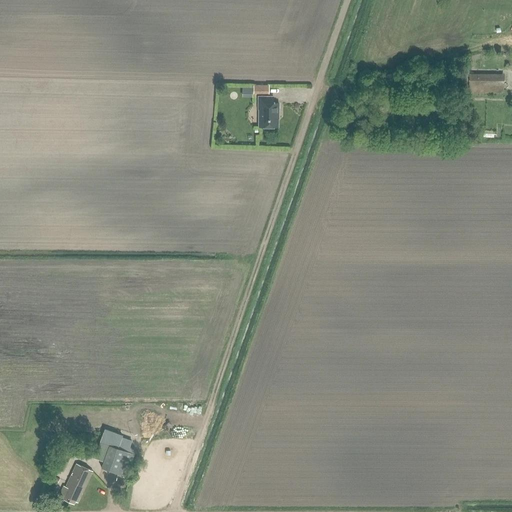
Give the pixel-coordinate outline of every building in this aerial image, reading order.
[(461,68),(461,80),(468,80),(468,91),(503,92),(503,74),(468,74),(468,68),(461,68)] [(260,126),(276,126),(277,111),(278,111),(279,102),(273,102),(273,96),(258,96),(258,103),(260,103),(260,126)] [(160,419),(156,433),(160,434),(165,421),(160,419)] [(128,451),(131,441),(120,437),(117,447),(108,445),(104,443),(100,457),(104,458),(101,468),(127,477),(135,453),(128,451)] [(92,471),(77,463),(66,487),(64,485),(60,494),(61,497),(75,504),(76,501),(78,502),(92,471)]
